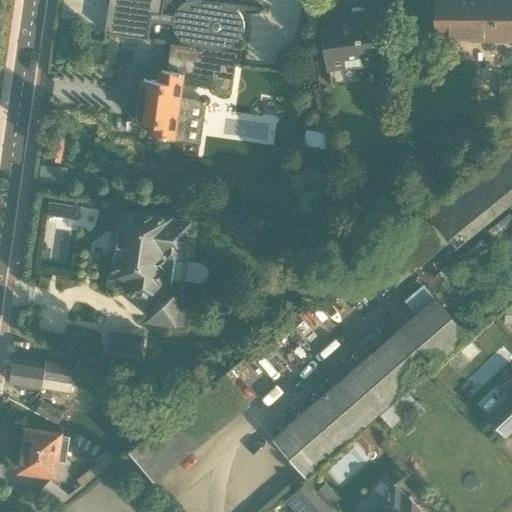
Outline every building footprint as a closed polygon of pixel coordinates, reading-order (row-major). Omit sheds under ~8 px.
[(181,42),(190,45),(219,50),(228,50),(236,46),(242,39),(245,31),(245,22),(241,14),(234,8),(226,5),(196,0),(188,0),(180,4),(174,11),(173,13),(160,11),(160,0),(105,0),(102,31),(156,38),(157,35),(174,37),(174,35),(175,36),(181,42)] [(511,42),(511,0),(434,0),(434,42),(511,42)] [(337,1),(320,3),(323,28),(320,28),(326,73),(372,66),(374,81),(387,80),(384,62),(376,63),(375,55),(387,53),(384,30),(372,32),(369,16),(366,16),(364,6),(349,8),(350,18),(340,20),(337,1)] [(231,94),(236,53),(169,45),(166,72),(161,71),(159,82),(142,80),(137,124),(152,125),(151,137),(201,143),(206,100),(182,97),(185,75),(212,78),(210,92),(231,94)] [(326,133),(304,132),(303,148),(326,149),(326,133)] [(511,139),(369,255),(394,286),(451,240),(456,246),(511,200),(511,139)] [(182,285),(171,283),(174,258),(186,260),(191,220),(119,210),(109,278),(125,280),(123,293),(149,297),(145,322),(176,326),(182,285)] [(371,273),(363,263),(347,276),(355,286),(371,273)] [(434,297),(271,438),(305,478),(378,414),(387,424),(414,401),(405,391),(468,336),(434,297)] [(479,352),(471,343),(447,363),(456,372),(479,352)] [(12,359),(8,383),(68,394),(70,382),(90,392),(96,382),(73,366),(44,361),(44,365),(12,359)] [(129,452),(153,481),(251,401),(226,371),(129,452)] [(507,396),(485,416),(504,436),(505,436),(510,440),(511,436),(511,376),(500,388),(507,396)] [(62,412),(40,401),(35,411),(57,422),(62,412)] [(69,437),(26,430),(20,471),(66,478),(68,463),(66,462),(69,437)] [(94,456),(99,448),(81,437),(76,445),(94,456)] [(82,489),(120,460),(103,450),(94,459),(97,463),(75,480),(82,489)] [(70,496),(50,480),(37,494),(52,508),(57,505),(61,508),(70,496)] [(315,492),(305,482),(284,501),(294,511),(331,511),(332,511),(329,508),(315,492)] [(324,483),(315,492),(329,508),(339,499),(324,483)] [(422,511),(396,483),(373,504),(375,506),(368,511),(422,511)] [(45,503),(29,488),(21,497),(36,511),(45,503)]
